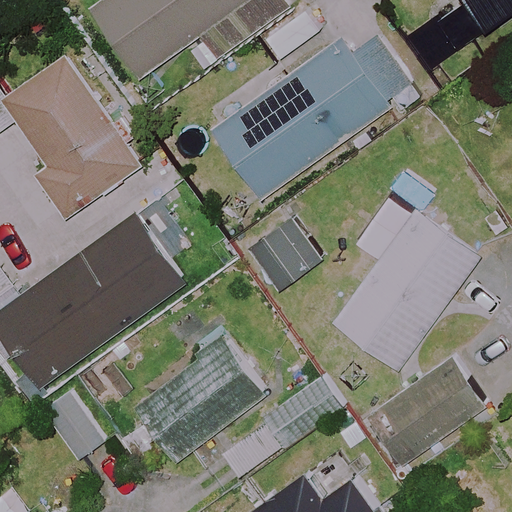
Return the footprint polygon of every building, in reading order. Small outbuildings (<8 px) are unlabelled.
[(289,11),(282,0),(102,0),(94,6),(142,78),(194,42),(209,64),(289,11)] [(511,0),(466,0),(436,21),(456,51),(511,12),(511,0)] [(417,90),(379,36),(348,58),(336,42),(216,126),(265,196),(417,90)] [(22,83),(12,68),(0,75),(0,132),(22,117),(53,163),(42,170),(72,214),(142,166),(65,53),(22,83)] [(481,257),(421,210),(338,319),(399,366),(481,257)] [(24,296),(0,262),(0,367),(20,353),(43,385),(186,282),(138,215),(24,296)] [(322,257),(291,216),(244,253),(275,294),(322,257)] [(154,416),(130,434),(144,453),(168,435),(184,456),(267,395),(226,339),(143,401),(154,416)] [(487,404),(453,357),(386,406),(420,453),(487,404)] [(339,365),(195,482),(218,511),(353,511),(420,453),(339,365)] [(120,430),(86,381),(49,407),(82,456),(94,448),(120,430)]
